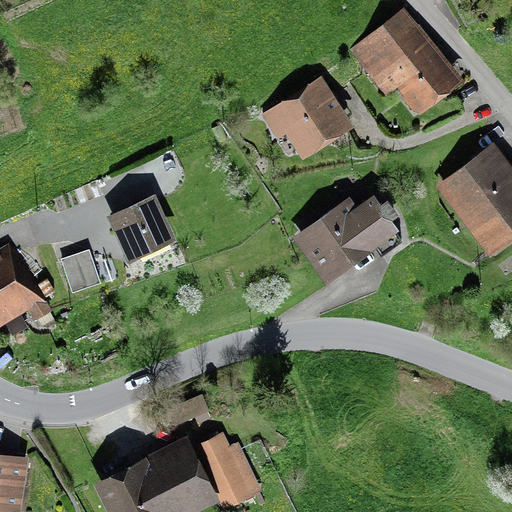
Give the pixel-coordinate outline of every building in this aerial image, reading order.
[(450,82),(396,15),(352,49),(386,91),(396,84),(416,108),(450,82)] [(319,82),(277,109),(303,149),(345,121),(319,82)] [(459,113),(452,97),(425,110),(432,125),(459,113)] [(511,175),(491,148),(443,184),(491,249),(511,232),(511,175)] [(301,235),(328,274),(372,243),(381,255),(402,240),(387,219),(394,213),(386,202),(379,208),(372,198),(353,212),(347,203),(301,235)] [(123,232),(131,250),(166,234),(151,202),(117,218),(123,232)] [(0,308),(10,303),(16,313),(29,305),(43,325),(55,318),(50,309),(26,269),(14,248),(5,254),(7,258),(0,262),(0,308)] [(101,282),(90,252),(62,262),(72,292),(101,282)] [(169,409),(175,423),(207,409),(201,395),(169,409)] [(221,437),(199,448),(225,502),(237,496),(244,511),(246,511),(265,502),(239,449),(229,453),(221,437)] [(105,484),(118,511),(164,511),(207,490),(187,450),(144,471),(141,466),(105,484)] [(0,506),(13,508),(21,461),(4,458),(0,457),(0,506)] [(0,511),(67,511),(63,495),(0,511)]
